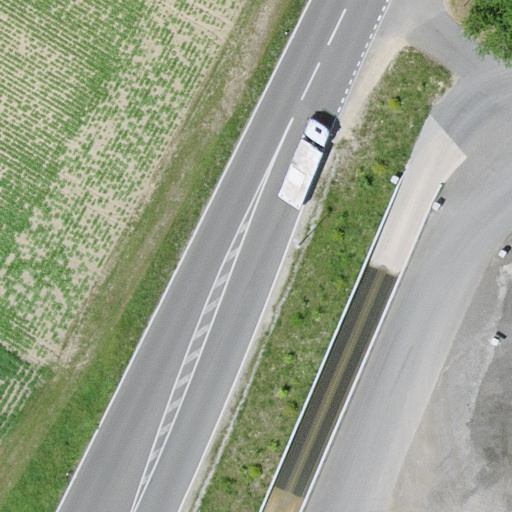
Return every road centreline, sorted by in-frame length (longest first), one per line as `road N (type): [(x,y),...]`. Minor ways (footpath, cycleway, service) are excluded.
road 1 (primary): [(107,511),(350,0)]
road 2 (track): [(266,0),(153,224)]
